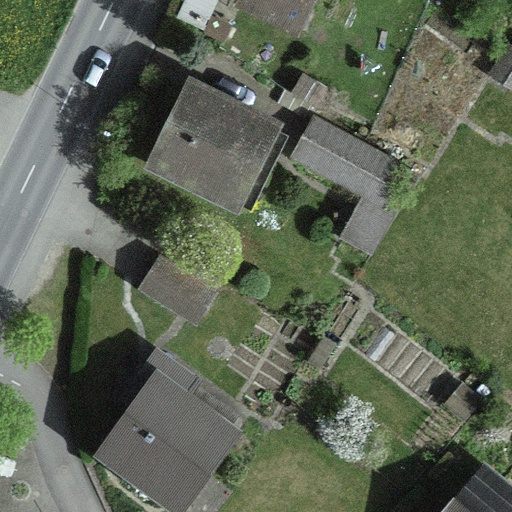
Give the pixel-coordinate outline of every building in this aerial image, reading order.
[(261,0),(254,19),(300,38),(315,0),(261,0)] [(277,135),(202,99),(167,173),(242,209),(277,135)] [(413,179),(318,131),(302,163),(373,198),(398,211),(413,179)] [(398,211),(373,198),(348,245),(373,257),(398,211)] [(207,299),(161,263),(143,286),(189,322),(207,299)] [(156,384),(108,459),(184,506),(231,431),(156,384)] [(511,511),(511,497),(491,481),(466,511),(511,511)]
